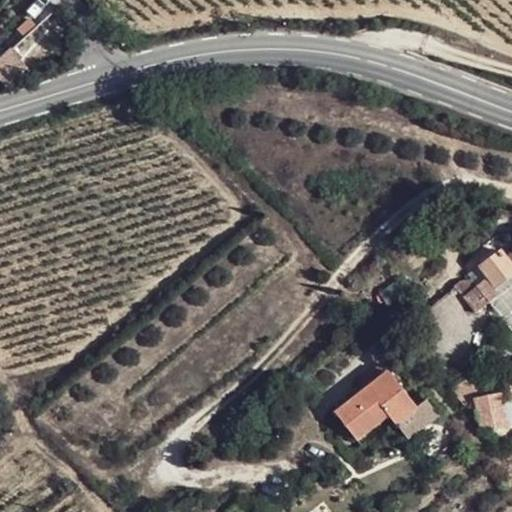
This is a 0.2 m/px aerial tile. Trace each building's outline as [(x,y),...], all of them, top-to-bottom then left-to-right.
[(68,29),(63,21),(55,29),(62,36),(68,29)] [(11,47),(0,57),(0,80),(6,86),(28,65),(11,47)] [(502,247),(478,265),(486,276),(476,283),(470,277),(455,280),(455,286),(475,311),(488,301),(485,298),(496,289),(495,287),(510,275),(511,277),(511,249),(507,254),(502,247)] [(511,283),(490,301),(511,329),(511,283)] [(394,419),(415,403),(388,368),(333,408),(357,438),(389,413),(394,419)] [(451,386),(463,403),(479,392),(467,376),(451,386)] [(415,403),(394,419),(406,435),(436,412),(424,396),(415,403)] [(256,511),(244,497),(224,511),(256,511)]
